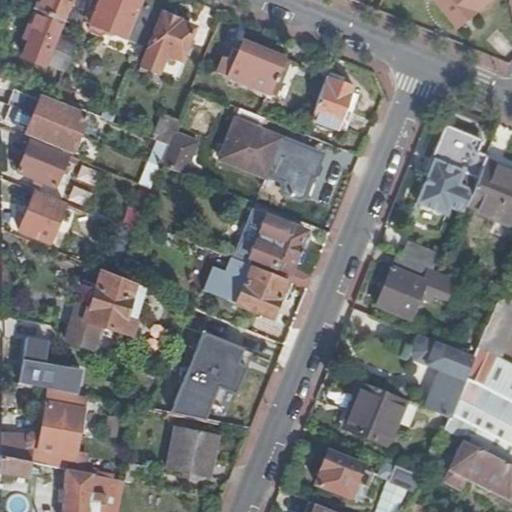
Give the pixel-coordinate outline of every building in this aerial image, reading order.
[(40,0),(36,10),(63,21),(71,0),(40,0)] [(144,47),(163,0),(93,0),(83,25),(90,27),(88,29),(90,36),(99,39),(104,36),(105,34),(124,41),(125,39),(144,47)] [(435,0),(457,27),(491,0),(435,0)] [(24,56),(63,73),(76,41),(57,33),(63,21),(36,10),(25,38),(30,40),(24,56)] [(185,26),(162,17),(141,66),(158,74),(166,56),(180,62),(194,30),(184,27),(185,26)] [(265,120),(277,124),(300,66),(243,44),(236,63),(225,59),(219,74),(268,95),(259,117),(265,120)] [(353,89),(325,78),(308,120),(335,132),(353,89)] [(53,98),(68,104),(73,93),(57,86),(53,98)] [(26,133),(72,152),(86,118),(40,99),(39,100),(17,92),(6,121),(27,131),(26,133)] [(265,120),(259,117),(239,109),(218,160),(275,183),(285,157),(275,153),(281,140),(261,131),(265,120)] [(174,133),(179,121),(164,116),(154,140),(169,146),(174,133)] [(484,163),(486,158),(476,153),(481,142),(444,127),(425,175),(428,176),(416,205),(447,217),(450,208),(464,213),(466,207),(484,163)] [(166,153),(189,161),(197,142),(174,133),(169,146),(166,153)] [(63,167),(67,155),(31,140),(19,172),(55,187),(60,174),(64,176),(66,169),(63,167)] [(184,174),(189,161),(166,153),(161,165),(184,174)] [(511,175),(484,163),(466,207),(511,225),(511,175)] [(50,242),(64,204),(35,192),(20,230),(50,242)] [(307,290),(312,277),(291,268),(306,232),(267,216),(247,265),(287,282),(307,290)] [(402,258),(433,271),(440,256),(408,243),(402,258)] [(455,280),(440,274),(433,271),(402,258),(397,256),(376,307),(410,321),(420,299),(431,303),(435,294),(448,299),(455,280)] [(272,319),(287,282),(247,265),(232,259),(226,273),(213,267),(204,291),(272,319)] [(511,335),(511,269),(499,298),(479,348),(502,360),(511,335)] [(146,288),(116,276),(101,270),(89,309),(76,306),(66,342),(92,350),(99,326),(131,335),(146,288)] [(245,344),(192,330),(169,410),(201,419),(211,384),(232,390),(245,344)] [(474,359),(417,335),(410,352),(414,361),(438,371),(423,408),(449,419),(458,398),(474,359)] [(29,338),(20,384),(48,389),(79,395),(83,372),(45,364),(49,343),(29,338)] [(511,364),(502,360),(479,348),(474,359),(458,398),(511,425),(511,364)] [(386,445),(404,401),(362,384),(344,429),(386,445)] [(79,395),(48,389),(38,450),(75,457),(85,396),(79,395)] [(250,430),(261,402),(233,390),(218,424),(250,430)] [(511,425),(458,398),(449,419),(444,431),(462,440),(511,465),(511,425)] [(212,464),(218,437),(218,436),(178,428),(168,471),(209,480),(212,464)] [(223,438),(218,437),(212,464),(217,465),(223,438)] [(511,489),(511,465),(462,440),(447,470),(448,471),(442,482),(459,491),(465,480),(466,481),(468,476),(478,480),(475,485),(506,501),(511,489)] [(29,447),(0,441),(0,456),(27,462),(29,447)] [(359,465),(327,452),(319,470),(321,470),(315,484),(347,497),(352,483),(365,487),(371,473),(359,468),(359,465)] [(27,462),(0,456),(0,474),(28,479),(29,473),(43,476),(51,474),(52,467),(27,462)] [(87,458),(84,474),(112,480),(114,463),(87,458)] [(418,493),(424,478),(394,466),(388,481),(418,493)] [(89,511),(96,511),(97,504),(103,505),(104,486),(114,487),(116,481),(112,480),(84,474),(65,470),(62,511),(89,511)] [(466,481),(475,485),(478,480),(468,476),(466,481)] [(114,511),(121,482),(116,481),(114,487),(104,486),(103,505),(97,504),(96,511),(89,511),(114,511)] [(334,511),(308,501),(303,511),(334,511)]
